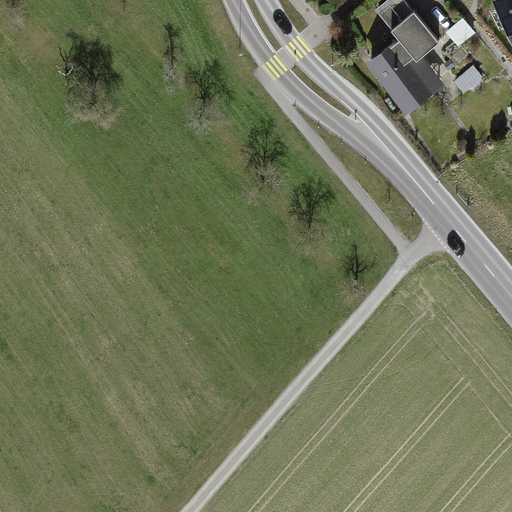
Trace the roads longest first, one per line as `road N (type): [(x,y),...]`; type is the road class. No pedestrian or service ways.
road 1 (tertiary): [(250,0),(297,70),(387,146),(511,299)]
road 2 (track): [(190,511),(410,257),(449,224)]
